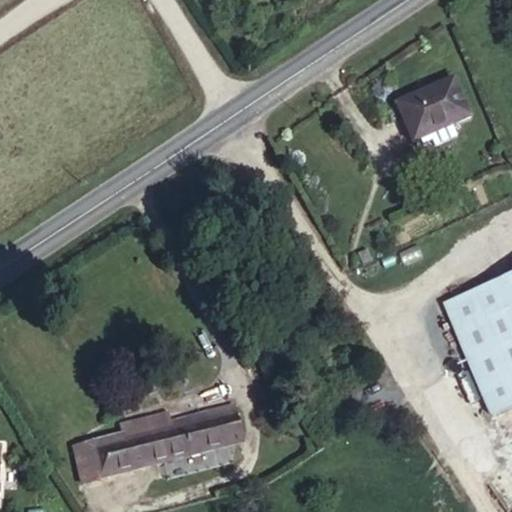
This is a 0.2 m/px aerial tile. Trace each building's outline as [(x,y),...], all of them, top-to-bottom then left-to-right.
[(421,136),(424,142),(446,132),(441,120),(460,111),(442,72),(384,98),(392,115),(399,112),(409,134),(411,140),(421,136)] [(399,112),(392,115),(402,137),(409,134),(399,112)] [(511,269),(488,279),(511,340),(511,269)] [(511,399),(511,340),(488,279),(435,300),(480,412),(511,399)] [(181,398),(143,410),(141,402),(108,412),(110,420),(112,427),(100,430),(72,439),(70,432),(51,437),(62,473),(80,468),(79,464),(207,426),(198,393),(181,398)] [(96,415),(98,423),(70,432),(72,439),(100,430),(112,427),(110,420),(108,412),(96,415)]
